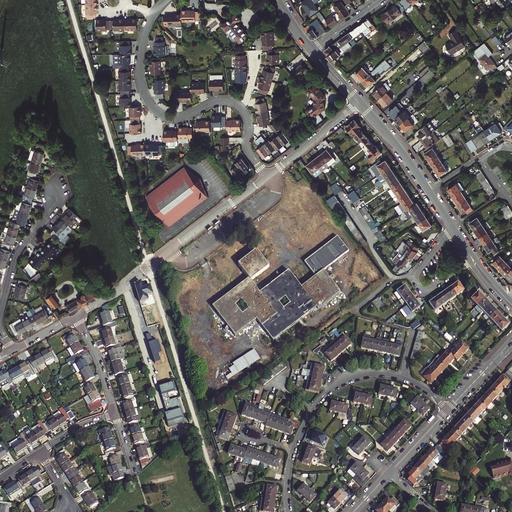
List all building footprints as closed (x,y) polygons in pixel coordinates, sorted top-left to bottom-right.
[(310,15),(318,10),(310,0),(305,0),(302,3),(310,15)] [(406,9),(412,4),(409,0),(401,0),(400,1),(406,9)] [(340,19),(341,21),(350,14),(345,5),(342,1),(334,7),(337,12),(326,21),(331,28),(338,23),(337,21),(340,19)] [(96,12),(97,12),(97,2),(85,3),(86,12),(87,12),(87,16),(94,16),(96,16),(96,12)] [(382,15),(387,23),(401,13),(395,5),(382,15)] [(196,18),(200,18),(200,9),(196,9),(195,8),(192,8),(192,7),(183,7),(183,11),(183,19),(196,19),(196,18)] [(183,23),(183,19),(183,11),(173,12),(169,12),(169,13),(165,13),(165,22),(169,22),(169,23),(176,23),(183,23)] [(239,43),(248,35),(237,21),(240,19),(235,14),(221,25),(225,31),(228,29),(239,43)] [(124,28),(124,27),(124,17),(124,16),(115,17),(115,18),(111,18),(111,27),(115,27),(115,28),(124,28)] [(128,28),(138,27),(137,16),(128,17),(124,17),(124,27),(128,27),(128,28)] [(108,27),(111,27),(111,18),(107,18),(107,17),(98,17),(98,29),(108,29),(108,27)] [(372,31),(377,28),(369,18),(365,21),(372,31)] [(315,39),(326,31),(319,21),(316,23),(314,22),(305,29),(311,38),(315,39)] [(365,36),(372,31),(365,21),(358,26),(365,36)] [(491,35),(494,32),(488,25),(485,27),(482,29),(488,37),(491,35)] [(365,37),(365,36),(358,26),(349,32),(354,39),(356,43),(365,37)] [(272,44),(274,44),(273,30),(262,31),(262,40),(262,45),(264,45),(264,48),(272,48),(272,44)] [(451,54),(465,46),(456,30),(449,34),(453,41),(445,45),(451,54)] [(327,56),(331,61),(352,46),(349,42),(354,39),(349,32),(335,43),(338,48),(329,54),(327,56)] [(155,57),(166,57),(166,47),(165,47),(165,43),(164,43),(164,39),(156,39),(157,44),(155,44),(155,47),(154,47),(155,57)] [(426,57),(432,51),(426,42),(425,41),(418,47),(426,57)] [(131,56),(132,56),(132,46),(131,47),(131,43),(125,43),(122,43),(122,47),(121,47),(121,57),(131,56)] [(325,50),(329,54),(338,48),(335,43),(325,50)] [(268,63),(280,63),(280,53),(278,53),(278,49),(269,49),(270,53),(268,53),(268,63)] [(234,67),(246,67),(246,57),(245,57),(245,53),(235,54),(235,57),(234,57),(234,67)] [(492,71),(497,67),(485,53),(478,59),(487,70),(489,68),(492,71)] [(130,65),(132,65),(131,56),(121,57),(120,57),(120,66),(122,66),(122,70),(131,69),(130,65)] [(371,72),(369,73),(361,80),(366,86),(369,83),(371,85),(376,81),(372,76),(377,71),(380,74),(384,71),(385,72),(395,63),(389,56),(375,68),(371,72)] [(162,72),(163,72),(162,62),(151,62),(151,72),(152,72),(152,76),(162,75),(162,72)] [(497,67),(500,72),(506,67),(502,63),(497,67)] [(303,75),(302,73),(306,70),(301,65),(297,68),(295,69),(293,70),(293,72),(299,79),(300,78),(301,78),(303,77),(303,75)] [(361,80),(369,73),(371,72),(365,65),(355,73),(361,80)] [(261,78),(272,81),(275,72),(273,72),(274,68),(266,66),(265,69),(263,69),(261,78)] [(419,74),(422,77),(431,69),(428,66),(419,74)] [(245,77),(246,77),(246,67),(234,67),(235,77),(235,81),(245,80),(245,77)] [(121,83),(133,83),(132,73),(131,73),(131,69),(122,70),(122,73),(121,73),(121,83)] [(422,77),(425,81),(434,73),(431,69),(422,77)] [(216,92),(226,91),(225,80),(225,76),(216,76),(216,80),(216,81),(212,81),(212,91),(216,91),(216,92)] [(268,90),(269,90),(272,81),(261,78),(258,87),(260,88),(259,91),(267,94),(268,90)] [(166,90),(167,90),(166,81),(155,81),(155,91),(156,91),(156,95),(157,95),(157,100),(162,100),(165,100),(165,94),(166,94),(166,90)] [(378,99),(386,92),(391,88),(385,82),(372,93),(378,99)] [(132,92),(133,92),(133,83),(121,83),(121,92),(123,92),(123,96),(132,96),(132,92)] [(203,94),(207,94),(207,84),(203,84),(203,83),(193,83),(193,92),(194,95),(203,95),(203,94)] [(319,112),(323,109),(324,95),(316,84),(309,90),(315,98),(314,105),(307,111),(317,124),(323,118),(319,112)] [(184,103),(194,103),(194,95),(193,92),(180,92),(180,93),(176,93),(176,102),(180,102),(180,103),(184,103)] [(384,107),(393,99),(386,92),(378,99),(384,107)] [(132,109),(134,109),(133,99),(132,99),(132,96),(123,96),(123,100),(122,100),(122,109),(132,109)] [(257,114),(268,112),(266,102),(265,102),(264,99),(256,100),(256,104),(255,104),(257,114)] [(394,118),(395,117),(404,109),(399,103),(396,105),(396,104),(388,111),(394,118)] [(142,118),(143,118),(143,109),(134,109),(132,109),(132,118),(133,118),(133,122),(142,122),(142,118)] [(399,124),(400,124),(409,117),(410,116),(404,109),(395,117),(399,122),(398,122),(399,124)] [(269,121),(270,121),(268,112),(257,114),(259,123),(260,123),(261,127),(270,125),(269,121)] [(400,124),(405,131),(414,123),(418,120),(413,114),(410,116),(409,117),(400,124)] [(224,127),(228,127),(228,118),(224,118),(224,117),(214,118),(215,129),(224,129),(224,127)] [(511,131),(511,117),(503,127),(506,131),(509,129),(511,131)] [(359,127),(360,126),(354,120),(352,122),(351,122),(346,126),(352,133),(353,133),(359,127)] [(234,133),(241,133),(241,121),(233,121),(233,122),(229,122),(229,132),(234,132),(234,133)] [(421,139),(432,131),(435,129),(429,121),(421,128),(423,131),(418,135),(421,139)] [(133,136),(144,135),(144,126),(143,126),(142,122),(133,122),(134,126),(132,126),(133,136)] [(203,134),(213,133),(212,122),(203,122),(203,123),(199,123),(199,133),(203,133),(203,134)] [(501,132),(500,129),(503,127),(499,122),(491,128),(496,136),(501,132)] [(361,141),(367,136),(359,127),(353,133),(355,136),(356,135),(361,141)] [(191,139),(195,139),(195,129),(191,129),(191,128),(181,128),(182,140),(191,140),(191,139)] [(490,139),(496,136),(491,128),(485,131),(490,139)] [(181,146),(181,142),(180,132),(177,132),(176,131),(167,131),(167,143),(172,143),(172,146),(174,147),(177,147),(180,147),(181,146)] [(427,148),(438,140),(432,131),(421,139),(427,148)] [(485,143),(490,139),(485,131),(480,135),(485,143)] [(284,146),(290,141),(284,132),(277,137),(284,146)] [(472,152),(485,143),(480,135),(466,143),(468,147),(469,147),(472,152)] [(270,154),(277,149),(271,142),(270,140),(267,142),(262,136),(259,139),(270,154)] [(369,151),(375,146),(367,136),(361,141),(367,148),(366,148),(369,151)] [(281,148),(284,146),(277,137),(271,142),(277,149),(278,151),(281,148)] [(264,159),(270,154),(259,139),(256,141),(260,147),(257,150),(264,159)] [(328,149),(331,146),(329,143),(326,139),(323,141),(328,149)] [(30,162),(39,165),(43,152),(45,147),(35,144),(30,162)] [(162,156),(166,155),(165,146),(162,147),(162,146),(158,146),(158,145),(148,146),(149,157),(162,157),(162,156)] [(379,154),(381,152),(376,145),(375,146),(369,151),(368,152),(371,157),(370,158),(369,159),(373,162),(376,159),(375,158),(379,154)] [(135,158),(149,157),(148,146),(138,146),(139,147),(135,147),(135,148),(131,148),(131,157),(135,157),(135,158)] [(429,161),(437,156),(432,148),(424,154),(429,161)] [(330,165),(335,161),(332,157),(333,156),(327,149),(320,154),(326,162),(327,161),(330,165)] [(319,167),(326,162),(320,154),(313,159),(319,167)] [(434,168),(442,162),(437,156),(429,161),(434,168)] [(238,166),(243,173),(249,168),(242,159),(236,164),(238,166)] [(302,168),(305,165),(300,159),(297,162),(299,165),(302,168)] [(322,171),(319,167),(313,159),(306,165),(312,172),(313,172),(316,176),(322,171)] [(382,172),(391,167),(386,160),(377,165),(382,172)] [(36,173),(37,173),(39,165),(30,162),(26,175),(35,177),(36,173)] [(439,176),(447,170),(442,162),(434,168),(439,176)] [(245,175),(243,173),(238,166),(232,171),(239,180),(245,175)] [(157,215),(172,226),(210,196),(203,178),(187,167),(150,197),(157,215)] [(387,180),(395,174),(391,167),(382,172),(379,175),(384,182),(387,180)] [(387,180),(392,187),(400,182),(395,174),(387,180)] [(38,183),(34,181),(35,177),(26,175),(22,187),(36,191),(38,183)] [(397,195),(405,189),(400,182),(392,187),(388,190),(393,197),(397,195)] [(336,195),(342,190),(337,183),(331,187),(336,195)] [(452,196),(461,191),(459,189),(462,187),(459,183),(457,183),(456,184),(448,189),(452,196)] [(32,199),(33,199),(36,191),(22,187),(19,199),(31,203),(32,199)] [(397,195),(402,202),(410,197),(405,189),(397,195)] [(457,204),(466,199),(461,191),(452,196),(457,204)] [(406,210),(408,208),(415,204),(410,197),(402,202),(406,210)] [(19,212),(28,215),(31,206),(30,206),(31,203),(19,199),(17,203),(21,204),(19,212)] [(462,212),(470,206),(466,199),(457,204),(462,212)] [(408,208),(413,216),(422,210),(417,203),(415,204),(408,208)] [(506,219),(509,218),(507,215),(504,211),(502,208),(500,210),(506,219)] [(77,223),(80,220),(69,210),(60,220),(70,228),(76,222),(77,223)] [(418,223),(427,218),(422,210),(413,216),(418,223)] [(19,225),(24,227),(28,215),(19,212),(15,224),(19,225)] [(474,230),(482,225),(477,217),(469,223),(474,230)] [(423,231),(432,225),(427,218),(418,223),(423,231)] [(60,237),(62,239),(71,229),(70,228),(60,220),(54,227),(56,228),(53,231),(60,237)] [(7,234),(16,237),(19,229),(18,229),(19,225),(15,224),(11,223),(7,234)] [(479,238),(487,232),(482,225),(474,230),(479,238)] [(484,245),(492,240),(487,232),(479,238),(484,245)] [(12,245),(14,246),(16,237),(7,234),(5,242),(3,242),(2,247),(11,249),(12,245)] [(255,319),(271,340),(315,307),(316,310),(339,293),(322,271),(336,260),(338,263),(346,257),(344,253),(347,251),(336,236),(303,261),(314,276),(300,286),(288,270),(259,292),(250,281),(268,267),(256,251),(237,265),(248,278),(212,306),(233,335),(255,319)] [(417,252),(416,250),(418,247),(408,239),(402,246),(404,248),(401,251),(404,253),(412,259),(417,252)] [(40,244),(29,262),(42,270),(57,245),(49,240),(45,247),(40,244)] [(495,255),(500,251),(492,240),(484,245),(489,253),(492,251),(495,255)] [(0,253),(0,258),(8,261),(10,253),(10,252),(11,249),(2,247),(0,253)] [(405,265),(406,266),(412,259),(404,253),(396,263),(402,268),(405,265)] [(493,262),(499,269),(507,262),(501,255),(493,262)] [(509,272),(511,268),(511,267),(507,262),(499,269),(505,275),(509,272)] [(27,290),(31,291),(32,287),(27,286),(28,282),(20,280),(19,284),(15,296),(24,299),(27,290)] [(135,285),(140,303),(149,300),(147,296),(153,295),(150,285),(143,287),(141,281),(135,285)] [(456,296),(463,291),(458,283),(451,287),(456,296)] [(399,300),(402,298),(410,293),(405,286),(394,293),(399,300)] [(449,301),(456,296),(451,287),(443,293),(449,301)] [(66,305),(69,312),(96,297),(92,290),(87,293),(86,292),(84,291),(81,293),(80,295),(81,296),(77,299),(66,305)] [(470,299),(477,305),(484,298),(478,292),(470,299)] [(407,306),(415,300),(410,293),(402,298),(404,302),(407,306)] [(442,306),(449,301),(443,293),(436,298),(442,306)] [(52,308),(58,305),(51,295),(46,299),(52,308)] [(380,307),(383,305),(378,298),(375,301),(380,307)] [(434,311),(442,306),(436,298),(429,303),(434,311)] [(483,312),(490,305),(484,298),(477,305),(483,312)] [(412,312),(420,307),(415,300),(407,306),(412,312)] [(377,310),(380,307),(375,301),(372,303),(377,310)] [(103,326),(112,324),(108,312),(106,305),(101,308),(103,313),(98,315),(102,327),(103,326)] [(483,312),(489,318),(496,311),(490,305),(483,312)] [(38,324),(50,317),(45,309),(34,316),(37,322),(38,324)] [(34,323),(37,322),(34,316),(31,310),(28,312),(29,315),(22,319),(28,330),(36,325),(34,323)] [(489,318),(495,324),(502,317),(496,311),(489,318)] [(495,324),(501,331),(509,324),(502,317),(495,324)] [(17,336),(28,330),(22,319),(10,325),(17,336)] [(103,339),(112,337),(109,328),(112,327),(115,326),(114,323),(112,324),(103,326),(104,329),(100,331),(103,339)] [(346,348),(351,344),(344,336),(342,333),(337,337),(338,339),(339,340),(346,348)] [(70,348),(78,343),(74,336),(72,337),(70,334),(62,338),(64,341),(66,341),(70,348)] [(150,334),(146,335),(155,364),(160,362),(158,354),(162,353),(158,341),(153,343),(150,334)] [(360,348),(367,349),(369,339),(370,336),(363,334),(363,338),(360,348)] [(118,344),(114,345),(112,337),(103,339),(106,348),(108,347),(109,350),(119,348),(118,344)] [(374,351),(380,352),(382,342),(383,339),(377,337),(376,341),(374,351)] [(367,349),(374,351),(376,341),(369,339),(367,349)] [(462,355),(468,349),(464,345),(458,339),(452,346),(462,355)] [(341,353),(346,348),(339,340),(334,345),(341,353)] [(380,352),(386,354),(389,344),(382,342),(380,352)] [(393,355),(399,357),(401,347),(402,343),(396,342),(395,345),(393,355)] [(78,353),(82,351),(78,343),(70,348),(74,356),(65,360),(67,363),(72,361),(80,356),(78,353)] [(386,354),(393,355),(395,345),(389,344),(386,354)] [(457,361),(462,355),(452,346),(447,352),(454,358),(457,361)] [(55,363),(58,361),(56,356),(51,347),(40,354),(45,362),(52,358),(54,361),(55,363)] [(120,360),(123,359),(121,350),(122,350),(121,347),(119,348),(109,350),(110,353),(108,354),(110,363),(120,360)] [(331,361),(336,357),(329,349),(324,354),(331,361)] [(261,359),(255,350),(222,371),(228,381),(261,359)] [(448,365),(454,358),(447,352),(441,358),(448,365)] [(37,366),(45,362),(40,354),(30,360),(37,373),(40,371),(37,366)] [(442,371),(448,365),(441,358),(438,355),(436,357),(439,360),(435,364),(442,371)] [(80,371),(88,366),(84,358),(82,360),(80,356),(72,361),(74,364),(72,365),(77,373),(80,371)] [(34,375),(37,373),(30,360),(19,366),(24,375),(25,378),(33,373),(34,375)] [(116,374),(123,372),(120,360),(110,363),(114,375),(116,374)] [(436,377),(442,371),(435,364),(432,362),(427,368),(430,370),(436,377)] [(309,370),(323,374),(324,367),(311,364),(309,370)] [(12,382),(24,375),(19,366),(7,373),(12,382)] [(88,381),(94,377),(88,366),(80,371),(86,382),(88,381)] [(206,392),(212,390),(205,367),(199,369),(206,392)] [(311,378),(321,380),(323,374),(309,370),(305,369),(305,371),(306,371),(305,376),(306,376),(311,378)] [(424,377),(430,383),(436,377),(430,370),(424,377)] [(119,386),(129,384),(126,375),(125,371),(123,372),(116,374),(117,378),(119,386)] [(13,383),(12,382),(7,373),(4,375),(3,372),(0,373),(0,385),(2,388),(2,389),(6,386),(9,384),(10,385),(13,383)] [(496,384),(503,390),(511,379),(510,378),(505,374),(496,384)] [(13,383),(13,385),(25,378),(24,375),(12,382),(13,383)] [(310,384),(320,386),(321,380),(311,378),(310,384)] [(88,395),(96,390),(92,383),(90,384),(88,381),(86,382),(80,385),(82,389),(83,388),(88,395)] [(135,391),(132,392),(129,384),(119,386),(122,395),(123,395),(124,399),(133,396),(137,395),(135,391)] [(167,414),(165,414),(169,427),(184,422),(177,398),(170,401),(168,393),(175,391),(173,384),(160,388),(167,414)] [(308,391),(318,393),(320,386),(310,384),(308,391)] [(503,390),(496,384),(490,390),(498,396),(503,390)] [(378,395),(386,397),(388,387),(380,385),(378,395)] [(386,397),(395,399),(397,390),(388,387),(386,397)] [(92,412),(103,406),(99,399),(101,398),(96,390),(88,395),(92,403),(89,405),(88,406),(92,412)] [(485,396),(492,403),(498,396),(490,390),(485,396)] [(353,402),(361,404),(363,395),(355,393),(353,402)] [(361,404),(369,406),(371,397),(363,395),(361,404)] [(124,411),(133,408),(130,400),(134,399),(133,396),(124,399),(125,401),(121,403),(124,411)] [(479,402),(486,409),(492,403),(485,396),(479,402)] [(410,404),(416,410),(423,403),(416,397),(410,404)] [(329,411),(337,413),(340,403),(331,401),(329,411)] [(480,416),(486,409),(479,402),(472,410),(480,416)] [(253,419),(260,422),(263,412),(265,405),(259,403),(257,410),(253,419)] [(336,417),(344,419),(348,405),(340,403),(337,413),(336,417)] [(416,410),(422,416),(429,409),(423,403),(416,410)] [(241,415),(248,417),(251,408),(244,405),(241,415)] [(129,423),(137,421),(133,408),(124,411),(127,420),(128,419),(129,423)] [(248,417),(253,419),(257,410),(251,408),(248,417)] [(466,417),(473,423),(480,416),(472,410),(466,417)] [(65,420),(69,418),(66,414),(64,411),(61,413),(62,415),(55,419),(59,427),(67,422),(65,420)] [(70,420),(74,417),(70,411),(66,414),(69,418),(70,420)] [(260,422),(266,424),(268,416),(269,414),(263,412),(260,422)] [(225,419),(234,422),(236,416),(227,413),(226,414),(224,413),(222,418),(225,419)] [(271,428),(278,430),(282,417),(276,415),(275,419),(271,428)] [(265,426),(271,428),(275,419),(268,416),(266,424),(265,426)] [(278,430),(283,432),(288,419),(282,417),(278,430)] [(467,430),(473,423),(466,417),(460,423),(467,430)] [(222,425),(232,428),(234,422),(225,419),(222,418),(220,424),(222,425)] [(283,432),(290,435),(293,425),(291,424),(292,420),(288,418),(288,419),(283,432)] [(52,432),(59,427),(55,419),(47,424),(46,422),(43,424),(47,432),(51,430),(52,432)] [(404,433),(410,426),(403,420),(397,426),(404,433)] [(132,436),(141,433),(137,421),(129,423),(130,427),(129,427),(132,436)] [(44,434),(47,432),(43,424),(41,422),(37,424),(38,425),(31,430),(38,441),(45,436),(44,434)] [(454,429),(462,436),(467,430),(460,423),(454,429)] [(389,430),(392,433),(397,426),(395,424),(389,430)] [(220,431),(230,435),(232,428),(222,425),(220,431)] [(399,439),(404,433),(397,426),(392,433),(399,439)] [(31,445),(38,441),(31,430),(30,428),(20,435),(23,440),(26,445),(29,444),(31,445)] [(103,442),(112,439),(109,431),(107,432),(105,428),(97,430),(98,434),(100,434),(103,442)] [(456,442),(462,436),(454,429),(449,435),(456,442)] [(218,438),(228,441),(230,435),(220,431),(218,431),(217,430),(216,433),(217,433),(216,437),(218,438)] [(386,439),(393,446),(399,439),(392,433),(389,430),(383,437),(386,439)] [(136,447),(145,445),(141,433),(132,436),(134,444),(135,443),(136,447)] [(447,447),(449,449),(456,442),(449,435),(438,446),(443,451),(447,447)] [(364,449),(370,443),(363,436),(357,442),(364,449)] [(112,448),(115,447),(112,439),(103,442),(105,450),(104,451),(105,455),(113,452),(112,448)] [(387,452),(393,446),(386,439),(384,441),(381,439),(378,443),(387,452)] [(12,447),(17,454),(28,447),(26,445),(23,440),(12,447)] [(6,453),(9,451),(3,442),(0,444),(0,459),(0,460),(7,455),(6,453)] [(351,449),(358,455),(364,449),(357,442),(351,449)] [(147,458),(153,456),(149,443),(145,445),(136,447),(141,464),(148,461),(147,458)] [(227,454),(235,457),(238,448),(230,445),(227,454)] [(318,459),(321,451),(307,446),(304,454),(312,457),(318,459)] [(242,463),(243,460),(246,450),(238,448),(235,457),(234,460),(240,462),(239,465),(238,464),(235,473),(239,474),(242,463)] [(251,462),(252,460),(255,451),(247,448),(246,450),(243,460),(242,463),(245,464),(246,462),(251,463),(251,462)] [(443,459),(446,455),(437,448),(435,451),(432,449),(426,455),(434,463),(435,463),(436,465),(437,465),(443,459)] [(61,467),(69,461),(64,454),(66,452),(64,450),(56,455),(58,458),(56,459),(61,467)] [(252,460),(260,463),(263,453),(255,451),(252,460)] [(110,466),(119,464),(117,455),(114,456),(113,452),(105,455),(102,456),(103,460),(108,458),(110,466)] [(267,468),(268,465),(271,456),(263,453),(260,463),(259,465),(259,466),(267,469),(267,468)] [(301,463),(310,465),(312,457),(304,454),(301,463)] [(429,470),(435,463),(434,463),(426,455),(420,462),(426,467),(428,469),(429,470)] [(268,465),(276,468),(279,459),(271,456),(268,465)] [(75,468),(74,469),(69,461),(61,467),(66,474),(68,472),(70,476),(77,471),(75,468)] [(507,461),(490,466),(494,479),(508,474),(511,477),(511,461),(508,461),(507,461)] [(355,474),(356,475),(362,468),(356,462),(347,471),(353,477),(355,474)] [(414,469),(420,474),(426,467),(420,462),(414,469)] [(112,480),(124,477),(119,464),(110,466),(107,467),(110,475),(111,475),(112,480)] [(420,474),(422,476),(428,469),(426,467),(420,474)] [(40,482),(43,480),(35,468),(25,474),(30,482),(32,485),(35,483),(36,483),(39,481),(40,482)] [(364,484),(369,479),(366,476),(368,474),(362,468),(356,475),(354,478),(359,484),(361,482),(364,484)] [(421,481),(424,478),(422,476),(420,474),(414,469),(408,476),(410,477),(408,480),(414,486),(416,483),(414,481),(416,479),(419,480),(421,481)] [(74,487),(82,482),(78,474),(79,473),(77,471),(70,476),(72,478),(70,480),(74,487)] [(23,487),(30,482),(25,474),(18,479),(19,481),(16,483),(20,489),(23,494),(26,492),(23,487)] [(18,494),(16,492),(20,489),(16,483),(15,481),(4,488),(11,499),(18,494)] [(89,488),(87,489),(82,482),(74,487),(79,494),(81,493),(84,497),(91,492),(89,488)] [(303,497),(310,489),(306,486),(308,484),(306,482),(297,491),(303,497)] [(445,493),(449,494),(450,486),(437,483),(436,492),(445,493)] [(265,492),(276,494),(277,487),(266,485),(266,489),(265,492)] [(309,503),(316,495),(310,489),(303,497),(309,503)] [(340,503),(346,497),(339,490),(333,497),(340,503)] [(90,508),(98,503),(91,492),(84,497),(83,497),(90,508)] [(434,500),(444,502),(445,493),(436,492),(434,500)] [(37,509),(44,504),(38,494),(28,500),(30,503),(32,502),(37,509)] [(327,503),(334,509),(340,503),(333,497),(327,503)] [(264,505),(274,506),(275,500),(265,498),(264,505)] [(393,511),(397,508),(396,507),(399,504),(392,498),(390,501),(387,499),(382,505),(388,511),(393,511)] [(0,511),(5,511),(6,507),(10,507),(11,507),(12,504),(0,501),(0,511)] [(473,511),(480,511),(481,509),(482,503),(476,502),(475,508),(473,511)]
